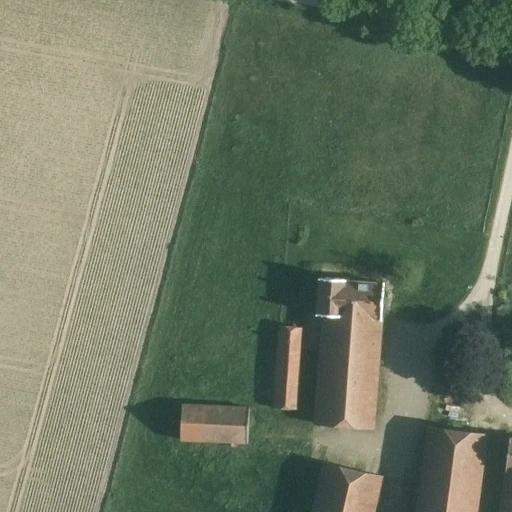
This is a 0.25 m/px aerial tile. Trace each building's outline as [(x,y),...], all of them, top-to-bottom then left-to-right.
[(343,280),(319,279),(317,314),(322,314),(314,424),(373,427),(383,283),(343,281),(343,280)] [(299,408),(299,388),(303,329),(279,327),(273,406),(299,408)] [(247,409),(182,405),(180,439),(228,442),(228,445),(234,445),(234,442),(245,443),(247,409)] [(475,511),(485,435),(428,428),(417,511),(475,511)] [(511,511),(511,438),(510,438),(499,511),(511,511)] [(372,511),(381,476),(322,462),(310,511),(372,511)]
